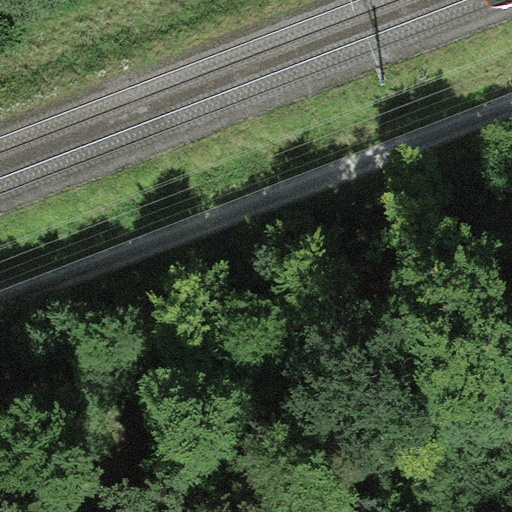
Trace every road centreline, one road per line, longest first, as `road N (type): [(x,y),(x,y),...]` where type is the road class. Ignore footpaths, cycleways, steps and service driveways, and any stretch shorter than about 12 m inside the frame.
road 1 (track): [(0,300),(511,104)]
road 2 (track): [(150,0),(0,60)]
